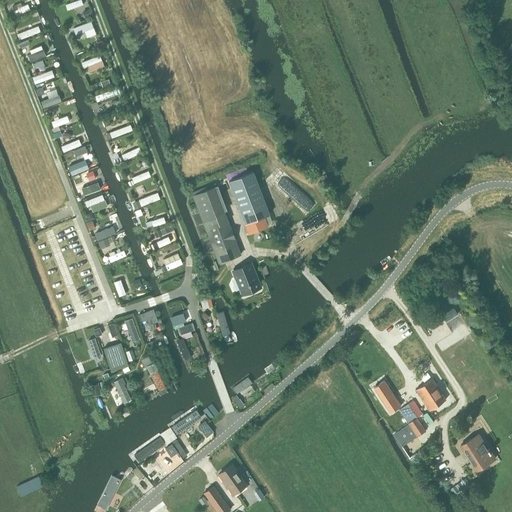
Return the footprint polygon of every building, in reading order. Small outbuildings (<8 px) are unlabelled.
[(74,0),(65,3),(67,9),(83,4),(81,0),(74,0)] [(27,3),(13,8),(15,15),(29,10),(27,3)] [(74,27),(76,34),(94,27),(92,21),(74,27)] [(38,26),(17,33),(18,39),(40,31),(38,26)] [(43,49),(28,54),(30,60),(45,54),(43,49)] [(86,65),(89,72),(104,66),(102,59),(86,65)] [(51,69),(32,76),(35,83),(54,76),(51,69)] [(94,94),(96,101),(119,93),(116,86),(94,94)] [(58,94),(41,100),(44,107),(60,101),(58,94)] [(67,115),(51,120),(53,127),(69,121),(67,115)] [(109,132),(111,137),(132,130),(130,124),(109,132)] [(78,139),(61,145),(63,151),(80,145),(78,139)] [(121,153),(124,159),(142,153),(139,146),(121,153)] [(76,157),(82,154),(79,148),(73,151),(76,157)] [(68,166),(71,174),(89,168),(86,160),(68,166)] [(94,176),(92,170),(85,173),(87,179),(94,176)] [(131,176),(133,183),(151,177),(148,170),(131,176)] [(253,172),(229,181),(249,233),(267,226),(264,217),(269,215),(253,172)] [(81,187),(84,194),(100,188),(98,181),(81,187)] [(218,186),(193,196),(202,220),(218,263),(240,255),(224,211),(227,210),(218,186)] [(138,198),(140,205),(159,198),(157,192),(138,198)] [(90,205),(92,211),(107,205),(105,199),(90,205)] [(304,241),(322,230),(340,219),(330,202),(324,205),(301,219),(293,224),(304,241)] [(151,221),(153,226),(166,221),(164,216),(151,221)] [(114,226),(95,232),(97,239),(116,232),(114,226)] [(171,231),(169,226),(160,230),(162,235),(171,231)] [(157,240),(159,247),(171,242),(169,236),(157,240)] [(101,247),(109,243),(107,238),(98,242),(101,247)] [(124,250),(108,255),(110,262),(126,256),(124,250)] [(166,264),(167,269),(183,263),(181,258),(166,264)] [(243,295),(261,288),(251,263),(233,271),(243,295)] [(126,294),(120,279),(113,282),(119,296),(126,294)] [(457,313),(449,300),(437,307),(445,320),(457,313)] [(154,309),(139,314),(141,322),(156,316),(154,309)] [(223,312),(216,314),(223,337),(230,335),(223,312)] [(131,317),(125,320),(132,342),(139,339),(131,317)] [(118,335),(114,324),(109,326),(112,337),(118,335)] [(94,337),(87,339),(94,359),(102,357),(94,337)] [(183,338),(176,341),(185,360),(191,358),(183,338)] [(119,342),(103,348),(111,372),(128,366),(128,365),(119,342)] [(135,359),(132,350),(126,352),(129,361),(135,359)] [(151,363),(148,357),(141,360),(145,366),(151,363)] [(155,369),(149,372),(159,392),(166,388),(155,369)] [(231,387),(237,395),(255,382),(249,374),(231,387)] [(131,400),(122,379),(114,383),(123,404),(131,400)] [(429,411),(446,400),(432,379),(416,390),(429,411)] [(384,381),(374,388),(391,413),(401,406),(384,381)] [(90,386),(92,393),(100,391),(98,384),(90,386)] [(417,418),(408,404),(399,410),(409,424),(417,418)] [(170,427),(176,437),(202,417),(196,410),(170,427)] [(409,424),(394,435),(402,447),(425,431),(417,418),(409,424)] [(205,422),(198,427),(206,437),(213,432),(205,422)] [(134,455),(140,463),(166,444),(160,436),(134,455)] [(471,439),(460,446),(476,471),(495,459),(489,449),(488,449),(483,442),(476,447),(471,439)] [(170,445),(165,449),(171,457),(177,453),(172,445),(172,444),(170,445)] [(233,494),(246,485),(231,465),(218,474),(233,494)] [(38,477),(17,487),(21,496),(43,486),(38,477)] [(100,501),(106,505),(119,483),(113,480),(100,501)] [(213,486),(204,493),(217,511),(226,511),(230,510),(213,486)]
